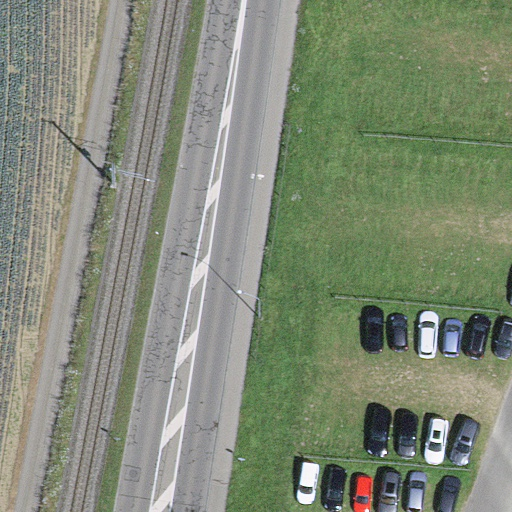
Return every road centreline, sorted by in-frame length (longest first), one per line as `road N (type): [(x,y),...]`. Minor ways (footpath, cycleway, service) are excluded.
road 1 (track): [(22,511),(117,0)]
road 2 (primary): [(159,511),(245,0)]
